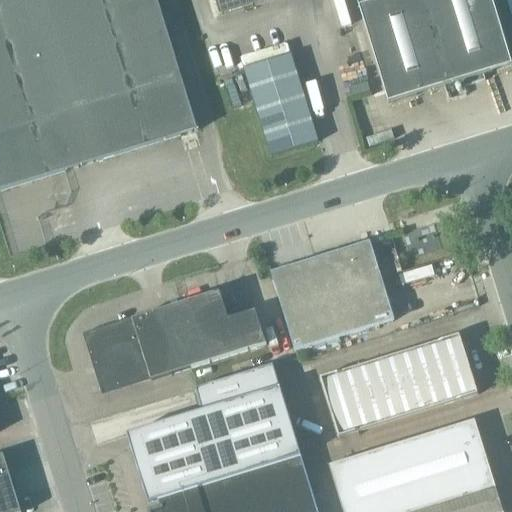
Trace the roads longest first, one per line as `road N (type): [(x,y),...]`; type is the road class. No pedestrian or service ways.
road 1 (tertiary): [(472,152),(13,294)]
road 2 (unknown): [(111,263),(92,192),(193,159),(209,163),(292,369)]
road 3 (unknown): [(364,186),(316,51),(292,41),(230,51),(210,36),(200,0)]
road 4 (unclassified): [(80,511),(13,294)]
road 5 (unclassified): [(511,280),(472,152)]
